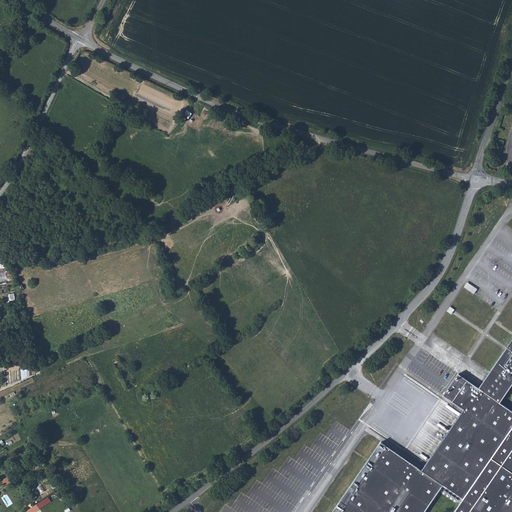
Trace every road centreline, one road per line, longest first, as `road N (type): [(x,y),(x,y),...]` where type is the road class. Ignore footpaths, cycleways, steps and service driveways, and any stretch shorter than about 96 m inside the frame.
road 1 (unclassified): [(476,177),(431,286),(347,373),(176,511)]
road 2 (unclassified): [(476,177),(251,119),(80,40)]
road 3 (unclassified): [(0,194),(80,40)]
